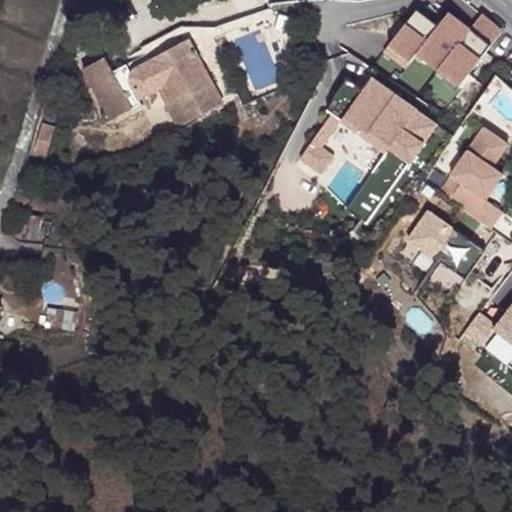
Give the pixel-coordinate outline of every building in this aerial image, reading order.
[(410,51),(455,85),(499,28),(479,13),(469,26),(444,7),(432,22),(411,6),(378,48),(400,64),(410,51)] [(140,99),(158,90),(164,87),(174,104),(168,107),(179,128),(224,103),(183,27),(144,48),(152,62),(141,67),(137,69),(135,71),(134,72),(133,74),(132,76),(132,77),(131,80),(131,83),(132,85),(134,89),(140,99)] [(132,77),(116,85),(102,58),(80,70),(106,118),(140,99),(134,89),(132,85),(131,83),(131,80),(132,77)] [(164,87),(158,90),(168,107),(174,104),(164,87)] [(500,206),(483,198),(510,140),(473,122),(437,198),(492,224),(500,206)] [(44,124),(41,135),(53,139),(56,128),(44,124)] [(53,139),(41,135),(38,144),(51,147),(53,139)] [(51,147),(38,144),(35,154),(47,158),(51,147)] [(388,181),(376,173),(368,185),(380,193),(388,181)] [(419,206),(404,241),(434,255),(450,220),(419,206)] [(511,296),(487,326),(511,346),(511,296)] [(79,313),(48,308),(46,328),(76,332),(79,313)]
